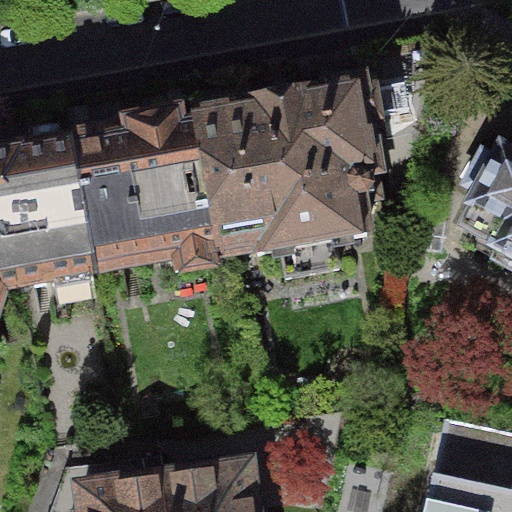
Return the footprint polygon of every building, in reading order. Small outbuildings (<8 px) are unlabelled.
[(284,95),(193,112),(219,255),(256,248),(258,256),(280,252),(285,279),(339,270),(334,242),(366,236),(361,204),(382,200),(370,131),(384,128),(375,78),(284,95)] [(218,255),(219,255),(193,112),(131,124),(70,135),(95,273),(173,259),(176,273),(219,265),(218,255)] [(100,297),(95,273),(70,135),(26,143),(25,142),(0,147),(0,288),(0,290),(4,289),(46,282),(50,306),(100,297)] [(472,204),(460,226),(500,248),(493,259),(511,269),(511,153),(501,148),(495,159),(482,152),(464,185),(477,192),(471,203),(472,204)] [(511,511),(511,495),(497,492),(509,434),(448,420),(428,511),(511,511)] [(164,478),(168,511),(251,511),(246,467),(216,471),(164,478)] [(168,511),(164,478),(83,490),(86,511),(168,511)]
